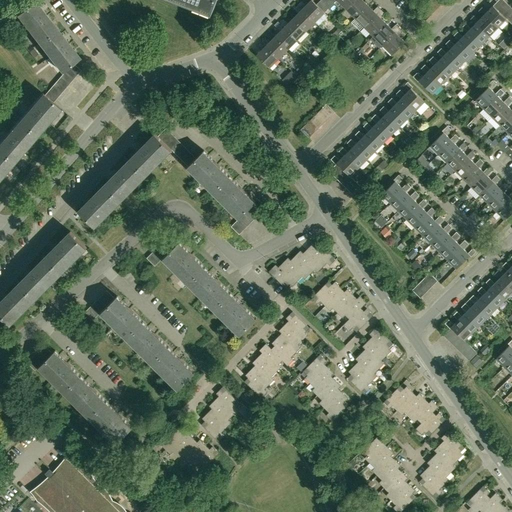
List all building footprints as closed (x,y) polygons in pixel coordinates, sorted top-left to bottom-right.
[(35,0),(34,0),(16,14),(39,43),(57,28),(35,0)] [(186,0),(213,10),(216,0),(186,0)] [(311,0),(306,5),(302,1),(298,5),(315,22),(324,12),(316,4),(311,0)] [(320,0),(316,4),(324,12),(329,8),(320,0)] [(328,0),(320,0),(329,8),(333,4),(328,0)] [(337,0),(346,9),(355,0),(337,0)] [(355,0),(346,9),(356,18),(368,5),(363,0),(355,0)] [(434,12),(438,8),(430,0),(429,0),(426,4),(434,12)] [(503,0),(498,0),(493,5),(497,10),(506,2),(503,0)] [(510,6),(506,2),(497,10),(502,14),(510,6)] [(426,4),(421,8),(429,16),(434,12),(426,4)] [(299,13),(293,18),(306,31),(315,22),(298,5),(294,8),(299,13)] [(356,18),(365,27),(382,10),(378,6),(374,10),(368,5),(356,18)] [(478,10),(483,15),(485,13),(498,27),(506,19),(506,18),(502,14),(497,10),(493,5),(487,12),(482,7),(478,10)] [(511,12),(511,7),(510,6),(502,14),(506,18),(511,12)] [(425,20),(429,16),(421,8),(417,13),(425,20)] [(365,27),(374,36),(386,23),(381,18),(385,13),(382,10),(365,27)] [(470,19),(475,23),(477,22),(490,35),(498,27),(485,13),(483,15),(479,20),(474,15),(470,19)] [(293,18),(288,23),(284,19),(280,23),(297,40),(306,31),(293,18)] [(467,32),(469,30),(482,43),(490,35),(477,22),(475,23),(471,28),(466,23),(462,27),(467,32)] [(281,31),(275,36),(288,49),(297,40),(280,23),(276,27),(281,31)] [(374,36),(383,45),(400,28),(396,24),(392,28),(386,23),(374,36)] [(80,57),(63,36),(57,28),(39,43),(61,72),(62,72),(63,70),(68,67),(73,63),(80,57)] [(392,54),(405,41),(399,36),(403,32),(400,28),(383,45),(392,54)] [(469,30),(467,32),(462,36),(458,32),(454,35),(459,40),(461,38),(474,51),(482,43),(469,30)] [(275,36),(270,42),(266,38),(262,41),(279,58),(288,49),(275,36)] [(446,44),(451,48),(452,46),(466,60),(474,51),(461,38),(459,40),(454,44),(449,40),(446,44)] [(257,55),(270,67),(279,58),(262,41),(258,45),(263,49),(257,55)] [(442,56),(444,55),(457,68),(466,60),(452,46),(451,48),(446,53),(441,48),(437,52),(442,56)] [(434,65),(436,63),(449,76),(457,68),(444,55),(442,56),(438,61),(433,56),(429,60),(434,65)] [(81,70),(73,63),(68,67),(77,75),(81,70)] [(436,63),(434,65),(430,69),(425,65),(421,68),(426,73),(428,71),(441,84),(449,76),(436,63)] [(73,79),(77,75),(68,67),(63,70),(73,79)] [(63,74),(61,76),(69,84),(73,79),(63,70),(62,72),(63,74)] [(287,74),(293,80),(298,76),(291,70),(287,74)] [(428,71),(426,73),(422,77),(417,73),(413,76),(418,81),(420,80),(432,93),(441,84),(428,71)] [(61,76),(57,81),(66,89),(69,84),(61,76)] [(497,95),(496,93),(491,89),(496,84),(492,80),(487,86),(489,87),(476,100),(484,108),(497,95)] [(57,81),(53,85),(62,93),(66,89),(57,81)] [(404,85),(409,90),(405,94),(400,89),(396,93),(401,98),(402,97),(415,110),(424,101),(411,88),(413,87),(408,82),(404,85)] [(53,85),(49,90),(58,98),(62,93),(53,85)] [(497,95),(484,108),(493,117),(506,103),(504,102),(499,97),(504,92),(500,88),(496,93),(497,95)] [(49,90),(45,95),(54,103),(58,98),(49,90)] [(42,93),(19,120),(36,136),(60,108),(54,103),(45,95),(42,93)] [(401,98),(397,102),(392,98),(388,101),(393,106),(394,105),(408,118),(415,110),(402,97),(401,98)] [(506,103),(493,117),(501,125),(511,113),(511,109),(508,105),(511,100),(511,99),(509,97),(504,102),(506,103)] [(330,116),(334,112),(327,104),(322,108),(330,116)] [(393,106),(389,111),(384,106),(380,110),(385,115),(386,113),(399,126),(408,118),(394,105),(393,106)] [(326,120),(330,116),(322,108),(318,112),(326,120)] [(322,125),(326,120),(318,112),(314,117),(322,125)] [(385,115),(380,119),(375,114),(372,118),(377,123),(378,121),(391,135),(399,126),(386,113),(385,115)] [(511,129),(511,113),(501,125),(509,133),(511,129)] [(317,129),(322,125),(314,117),(309,121),(317,129)] [(19,120),(1,141),(0,142),(0,152),(13,163),(36,136),(19,120)] [(313,133),(317,129),(309,121),(305,125),(313,133)] [(377,123),(372,127),(367,122),(364,126),(368,131),(370,130),(383,143),(391,135),(378,121),(377,123)] [(309,137),(313,133),(305,125),(301,129),(309,137)] [(452,141),(450,139),(446,134),(451,130),(447,126),(442,131),(443,132),(429,147),(431,149),(432,147),(439,154),(452,141)] [(171,132),(166,128),(158,136),(163,140),(171,132)] [(370,130),(368,131),(364,135),(359,131),(355,134),(360,139),(362,138),(375,151),(383,143),(370,130)] [(175,136),(171,132),(163,140),(167,145),(175,136)] [(155,133),(137,152),(130,159),(146,175),(172,150),(171,149),(167,145),(163,140),(158,136),(155,133)] [(450,139),(452,141),(439,154),(447,162),(461,149),(459,147),(454,143),(459,138),(455,134),(450,139)] [(179,140),(175,136),(167,145),(171,149),(179,140)] [(360,139),(356,144),(351,139),(347,143),(352,147),(354,146),(367,159),(375,151),(362,138),(360,139)] [(487,138),(484,142),(489,147),(493,143),(487,138)] [(171,149),(172,150),(175,153),(184,145),(179,140),(171,149)] [(463,142),(459,147),(461,149),(447,162),(456,170),(469,157),(467,155),(463,151),(467,146),(463,142)] [(175,153),(180,157),(188,149),(184,145),(175,153)] [(352,147),(348,152),(343,147),(339,151),(344,156),(346,154),(359,167),(367,159),(354,146),(352,147)] [(180,157),(184,161),(192,153),(188,149),(180,157)] [(197,158),(188,166),(188,167),(214,192),(230,176),(204,150),(197,158)] [(472,150),(467,155),(469,157),(456,170),(464,178),(477,165),(475,163),(471,159),(476,154),(472,150)] [(0,152),(0,177),(13,163),(0,152)] [(184,161),(188,166),(197,158),(192,153),(184,161)] [(335,155),(331,159),(336,164),(337,163),(342,167),(346,171),(350,175),(351,176),(359,167),(346,154),(344,156),(340,160),(335,155)] [(480,158),(475,163),(477,165),(464,178),(472,187),(485,173),(483,171),(479,167),(484,162),(480,158)] [(130,159),(104,185),(121,201),(146,175),(130,159)] [(329,171),(334,175),(342,167),(337,163),(336,164),(329,171)] [(334,175),(338,180),(346,171),(342,167),(334,175)] [(488,167),(483,171),(485,173),(472,187),(480,195),(494,181),(492,180),(487,175),(492,170),(488,167)] [(6,180),(16,183),(19,174),(9,171),(6,180)] [(338,180),(342,184),(350,175),(346,171),(338,180)] [(441,178),(437,173),(432,177),(436,182),(441,178)] [(404,189),(402,188),(398,183),(403,178),(399,174),(394,180),(395,181),(382,194),(391,203),(404,189)] [(350,176),(351,176),(350,175),(342,184),(347,188),(354,180),(350,176)] [(497,175),(492,180),(494,181),(480,195),(489,203),(502,190),(500,188),(496,183),(500,178),(497,175)] [(256,202),(241,187),(230,176),(214,192),(239,218),(240,218),(244,213),(249,209),(253,205),(256,202)] [(347,188),(351,192),(359,184),(354,180),(347,188)] [(402,188),(404,189),(391,203),(399,211),(412,197),(410,196),(406,191),(411,186),(407,183),(402,188)] [(510,198),(508,196),(504,192),(508,187),(505,183),(500,188),(502,190),(489,203),(497,211),(510,198)] [(355,196),(363,188),(359,184),(351,192),(355,196)] [(95,227),(121,201),(104,185),(78,211),(95,227)] [(415,191),(410,196),(412,197),(399,211),(407,219),(420,206),(419,204),(414,199),(419,194),(415,191)] [(511,192),(508,196),(510,198),(497,211),(505,219),(511,211),(511,192)] [(423,199),(419,204),(420,206),(407,219),(414,226),(412,227),(415,230),(416,228),(416,227),(429,214),(427,212),(422,208),(427,203),(423,199)] [(261,213),(253,205),(249,209),(256,217),(261,213)] [(429,214),(416,227),(416,228),(424,235),(437,222),(435,220),(431,216),(436,211),(432,207),(427,212),(429,214)] [(252,221),(256,217),(249,209),(244,213),(252,221)] [(248,225),(252,221),(244,213),(240,218),(248,225)] [(375,221),(381,227),(388,221),(381,214),(375,221)] [(440,215),(435,220),(437,222),(424,235),(432,243),(445,230),(443,228),(439,224),(444,219),(440,215)] [(244,230),(248,225),(240,218),(239,218),(236,222),(244,230)] [(239,234),(244,230),(236,222),(231,226),(239,234)] [(443,228),(445,230),(432,243),(440,252),(453,238),(452,236),(447,232),(452,227),(448,223),(443,228)] [(394,232),(387,226),(380,232),(387,238),(394,232)] [(71,231),(52,250),(45,257),(62,273),(87,248),(71,231)] [(452,236),(453,238),(440,252),(448,260),(462,247),(460,245),(455,240),(460,235),(456,232),(452,236)] [(401,239),(396,235),(391,240),(396,244),(401,239)] [(177,244),(169,236),(164,241),(172,249),(177,244)] [(465,240),(460,245),(462,247),(448,260),(457,268),(470,255),(471,256),(476,251),(473,248),(468,253),(464,248),(468,243),(465,240)] [(164,241),(160,245),(168,253),(172,249),(164,241)] [(205,267),(191,253),(179,241),(177,244),(172,249),(168,253),(164,257),(163,258),(189,284),(205,267)] [(336,259),(319,242),(316,246),(313,243),(306,250),(323,266),(327,262),(330,265),(336,259)] [(397,247),(402,251),(406,246),(401,242),(397,247)] [(160,245),(156,249),(164,257),(168,253),(160,245)] [(156,249),(151,253),(160,261),(163,258),(164,257),(156,249)] [(407,254),(412,259),(417,254),(413,249),(407,254)] [(301,250),(294,257),(311,273),(315,269),(317,272),(323,266),(306,250),(303,253),(301,250)] [(151,253),(147,258),(155,266),(160,261),(151,253)] [(45,257),(26,275),(19,283),(36,299),(62,273),(45,257)] [(288,257),(282,263),(298,280),(302,276),(305,279),(311,273),(294,257),(291,260),(288,257)] [(511,271),(511,266),(511,267),(506,262),(502,266),(507,271),(509,269),(511,271)] [(269,271),(286,287),(290,283),(293,286),(298,280),(282,263),(278,267),(276,264),(269,271)] [(231,293),(213,275),(205,267),(189,284),(215,310),(231,293)] [(494,274),(499,279),(501,277),(511,287),(511,271),(509,269),(507,271),(503,275),(498,270),(494,274)] [(438,280),(429,272),(425,277),(433,285),(438,280)] [(425,277),(421,281),(429,289),(433,285),(425,277)] [(486,282),(491,287),(493,285),(506,298),(511,291),(511,287),(501,277),(499,279),(495,283),(490,278),(486,282)] [(147,285),(152,293),(158,289),(153,281),(147,285)] [(329,281),(312,297),(318,303),(321,300),(325,305),(338,292),(341,288),(335,282),(332,284),(328,288),(325,285),(329,281)] [(421,281),(417,285),(425,293),(429,289),(421,281)] [(19,283),(0,302),(0,314),(10,325),(36,299),(19,283)] [(412,290),(420,298),(425,293),(417,285),(412,290)] [(478,290),(483,295),(485,293),(498,306),(506,298),(493,285),(491,287),(487,291),(482,286),(478,290)] [(338,292),(325,305),(330,310),(333,307),(337,312),(350,299),(354,295),(347,289),(345,291),(341,295),(338,292)] [(115,298),(107,290),(102,295),(111,303),(115,298)] [(215,310),(240,335),(257,319),(231,293),(215,310)] [(470,298),(475,303),(476,301),(489,314),(498,306),(485,293),(483,295),(478,299),(473,295),(470,298)] [(102,295),(98,299),(106,307),(111,303),(102,295)] [(101,313),(127,338),(143,321),(117,296),(115,298),(111,303),(106,307),(102,311),(101,313)] [(350,299),(337,312),(343,317),(346,314),(349,318),(357,311),(361,307),(366,302),(360,296),(357,298),(353,302),(350,299)] [(98,299),(94,303),(102,311),(106,307),(98,299)] [(468,310),(481,323),(489,314),(476,301),(475,303),(470,308),(465,303),(461,307),(466,312),(468,310)] [(98,316),(101,313),(102,311),(94,303),(90,307),(98,316)] [(94,320),(98,316),(90,307),(85,312),(94,320)] [(350,318),(344,324),(350,329),(352,327),(357,331),(373,315),(367,308),(360,315),(357,311),(349,318),(350,318)] [(460,318),(473,331),(481,323),(468,310),(466,312),(462,316),(457,311),(453,315),(458,320),(460,318)] [(309,328),(293,311),(286,318),(289,320),(288,321),(304,338),(308,335),(305,332),(309,328)] [(452,326),(456,331),(461,335),(465,339),(473,331),(460,318),(458,320),(454,324),(449,319),(445,323),(450,328),(452,326)] [(169,347),(143,321),(127,338),(153,364),(169,347)] [(282,333),(280,335),(296,351),(301,347),(298,344),(304,338),(288,321),(279,330),(282,333)] [(500,328),(495,323),(488,330),(493,335),(500,328)] [(443,335),(448,339),(456,331),(452,326),(450,328),(443,335)] [(376,327),(369,333),(372,336),(376,340),(373,343),(385,356),(391,350),(389,348),(393,344),(390,341),(376,327)] [(448,339),(452,343),(461,335),(456,331),(448,339)] [(279,349),(276,352),(275,352),(282,360),(288,365),(294,360),(291,357),(296,351),(280,335),(272,343),(279,349)] [(465,339),(461,335),(452,343),(456,348),(464,339),(464,340),(465,339)] [(369,339),(363,346),(365,349),(369,353),(366,356),(378,369),(384,363),(382,360),(385,356),(373,343),(369,339)] [(469,344),(464,340),(464,339),(456,348),(461,352),(469,344)] [(511,357),(511,347),(511,346),(511,339),(508,343),(509,345),(497,358),(504,365),(511,357)] [(262,352),(259,355),(276,372),(281,367),(278,364),(282,360),(275,352),(275,353),(266,343),(260,350),(262,352)] [(461,352),(465,356),(473,348),(469,344),(461,352)] [(53,353),(45,345),(40,349),(48,358),(53,353)] [(178,389),(195,373),(169,347),(153,364),(178,389)] [(465,356),(469,360),(477,352),(473,348),(465,356)] [(40,349),(36,354),(44,362),(48,358),(40,349)] [(55,350),(53,353),(48,358),(44,362),(40,366),(39,367),(65,392),(81,376),(55,350)] [(362,352),(356,359),(358,361),(362,365),(359,368),(371,381),(377,375),(375,372),(378,369),(366,356),(362,352)] [(36,354),(31,358),(40,366),(44,362),(36,354)] [(318,356),(304,371),(308,375),(305,378),(311,383),(324,370),(320,367),(324,363),(327,360),(320,354),(318,356)] [(255,365),(252,369),(268,385),(274,379),(271,376),(276,372),(259,355),(253,362),(255,365)] [(477,355),(470,361),(476,367),(483,361),(477,355)] [(35,371),(39,367),(40,366),(31,358),(27,362),(35,371)] [(349,377),(348,377),(364,394),(370,388),(368,385),(371,381),(359,368),(355,364),(349,371),(352,374),(355,378),(352,381),(349,377)] [(324,370),(311,383),(315,387),(312,390),(318,396),(331,383),(327,379),(331,375),(334,373),(328,367),(324,370)] [(245,381),(261,397),(267,391),(264,389),(268,385),(252,369),(246,375),(248,377),(245,381)] [(107,401),(88,383),(81,376),(65,392),(90,418),(107,401)] [(331,383),(318,396),(322,400),(319,402),(325,408),(338,395),(334,392),(338,388),(341,385),(334,379),(331,383)] [(2,387),(0,384),(0,410),(4,407),(3,401),(3,400),(10,394),(9,391),(5,386),(2,387)] [(401,385),(384,401),(390,407),(393,404),(397,409),(410,396),(413,392),(407,386),(404,388),(400,392),(397,389),(401,385)] [(240,403),(223,386),(217,393),(219,395),(216,399),(232,415),(238,410),(235,407),(240,403)] [(338,395),(325,408),(329,412),(327,415),(332,421),(349,404),(348,404),(345,408),(341,404),(345,400),(348,398),(341,391),(338,395)] [(410,396),(397,409),(402,414),(405,412),(409,416),(422,403),(426,399),(419,393),(416,395),(413,399),(410,396)] [(212,408),(209,411),(226,428),(231,422),(228,420),(232,415),(216,399),(209,405),(212,408)] [(422,403),(409,416),(415,421),(418,419),(422,423),(429,415),(433,412),(438,406),(432,400),(429,403),(425,406),(422,403)] [(133,427),(118,412),(107,401),(90,418),(116,444),(133,427)] [(202,424),(218,440),(224,435),(221,432),(226,428),(209,411),(202,418),(205,420),(202,424)] [(422,423),(416,428),(422,434),(425,431),(429,435),(445,419),(439,412),(432,419),(429,415),(422,423)] [(161,444),(165,448),(182,432),(175,425),(173,428),(169,424),(152,441),(158,447),(161,444)] [(448,431),(441,437),(444,440),(448,444),(444,447),(457,460),(463,454),(460,452),(464,447),(449,432),(448,431)] [(174,451),(178,455),(194,439),(188,432),(185,435),(182,432),(165,448),(171,454),(174,451)] [(380,434),(363,450),(368,455),(365,457),(371,463),(384,450),(380,447),(384,443),(386,440),(380,434)] [(186,458),(190,462),(207,446),(200,439),(198,442),(194,439),(178,455),(183,461),(186,458)] [(440,443),(434,450),(437,452),(441,456),(437,460),(450,472),(456,467),(453,464),(457,460),(444,447),(440,443)] [(220,453),(216,449),(213,446),(210,449),(207,446),(190,462),(196,468),(199,465),(203,470),(220,453)] [(384,450),(371,463),(375,467),(372,470),(378,475),(390,463),(387,459),(391,455),(393,453),(388,446),(384,450)] [(428,461),(427,462),(430,465),(434,469),(431,472),(443,485),(449,479),(446,476),(450,472),(437,460),(434,456),(428,461)] [(390,463),(378,475),(382,479),(379,482),(385,487),(398,475),(394,471),(398,468),(401,465),(394,459),(390,463)] [(121,511),(117,508),(116,509),(106,499),(107,497),(102,492),(100,494),(90,484),(92,482),(87,477),(85,479),(75,469),(77,467),(72,462),(37,496),(42,501),(44,499),(54,510),(53,511),(121,511)] [(420,481),(419,481),(436,497),(442,492),(439,489),(443,485),(431,472),(427,468),(420,475),(423,477),(427,481),(424,484),(420,481)] [(398,475),(385,487),(389,492),(387,494),(392,500),(404,487),(401,484),(405,480),(408,477),(401,471),(398,475)] [(404,487),(392,500),(396,504),(394,507),(398,511),(399,511),(416,496),(415,496),(412,499),(409,497),(412,493),(415,490),(408,483),(404,487)] [(467,502),(471,506),(469,509),(471,511),(476,511),(480,509),(487,502),(483,499),(490,492),(484,486),(483,485),(467,502)] [(487,502),(480,509),(482,511),(496,511),(499,509),(496,505),(500,501),(502,499),(496,492),(490,498),(487,502)]
